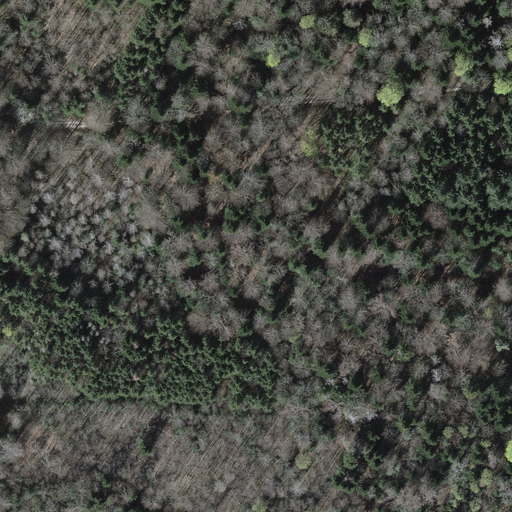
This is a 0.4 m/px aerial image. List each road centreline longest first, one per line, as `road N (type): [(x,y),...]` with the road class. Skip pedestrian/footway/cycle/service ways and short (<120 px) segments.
road 1 (track): [(142,118),(511,83)]
road 2 (track): [(0,398),(301,405)]
road 3 (track): [(0,106),(55,123),(142,118)]
